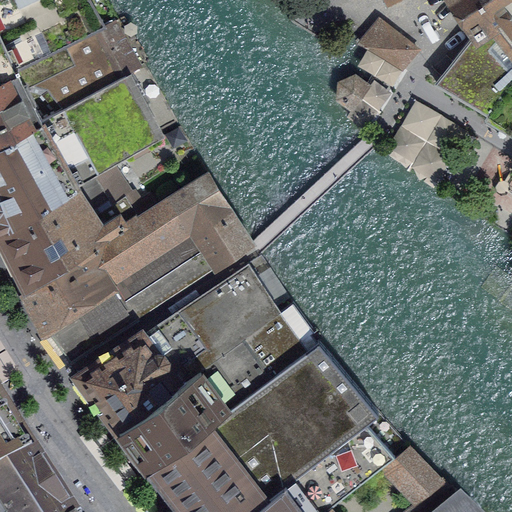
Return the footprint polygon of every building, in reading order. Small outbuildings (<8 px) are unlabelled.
[(0,0),(0,77),(17,69),(16,68),(94,31),(105,25),(90,0),(0,0)] [(436,81),(488,112),(495,103),(504,92),(511,81),(511,0),(454,0),(476,31),(436,81)] [(105,25),(94,31),(118,78),(126,73),(141,65),(115,20),(105,25)] [(403,67),(418,48),(381,20),(361,43),(403,67)] [(17,69),(0,77),(0,141),(42,119),(34,102),(29,105),(22,92),(36,86),(47,88),(48,89),(42,94),(56,111),(118,78),(94,31),(16,68),(17,69)] [(42,119),(0,141),(0,231),(73,187),(113,164),(161,136),(126,73),(118,78),(56,111),(42,119)] [(339,97),(350,106),(366,85),(355,76),(340,82),(339,97)] [(511,81),(504,92),(495,103),(488,112),(485,117),(511,133),(511,81)] [(443,174),(467,122),(414,99),(391,151),(443,174)] [(178,128),(168,134),(174,145),(185,138),(178,128)] [(127,185),(113,164),(73,187),(0,231),(0,235),(11,258),(26,287),(138,213),(146,208),(134,189),(101,211),(107,220),(101,223),(91,208),(127,185)] [(138,213),(26,287),(35,306),(44,322),(49,329),(116,285),(111,277),(180,233),(185,239),(231,209),(208,171),(140,216),(138,213)] [(116,285),(49,329),(71,360),(252,240),(231,209),(185,239),(160,255),(171,272),(134,296),(127,284),(119,290),(116,285)] [(248,262),(80,373),(120,426),(280,309),(248,262)] [(307,346),(280,309),(120,426),(139,452),(148,465),(306,347),(307,346)] [(363,416),(306,347),(148,465),(178,503),(184,511),(243,511),(344,436),(363,416)] [(0,470),(31,452),(0,403),(0,402),(0,470)] [(344,436),(243,511),(319,511),(329,505),(395,453),(363,416),(344,436)] [(385,464),(417,497),(440,478),(409,445),(385,464)] [(0,511),(72,511),(61,494),(33,451),(31,452),(0,470),(0,511)] [(375,472),(366,479),(379,496),(388,489),(375,472)] [(434,493),(410,511),(438,511),(445,507),(434,493)] [(438,511),(475,511),(458,495),(456,498),(445,507),(438,511)]
